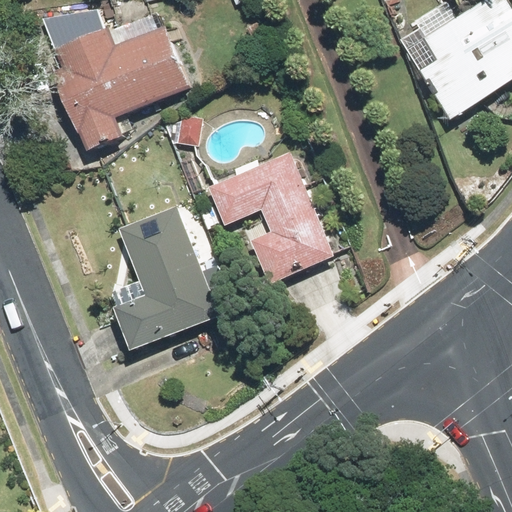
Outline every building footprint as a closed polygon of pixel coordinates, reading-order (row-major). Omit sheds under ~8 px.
[(511,89),(511,0),(495,0),(417,52),(463,122),(511,89)] [(172,15),(64,54),(99,150),(135,137),(128,117),(200,90),(172,15)] [(186,115),(182,143),(206,147),(210,118),(186,115)] [(298,154),(217,188),(234,227),(271,212),(280,232),(261,240),(281,285),(343,259),(298,154)] [(185,205),(128,229),(156,296),(126,308),(145,353),(232,316),(185,205)]
